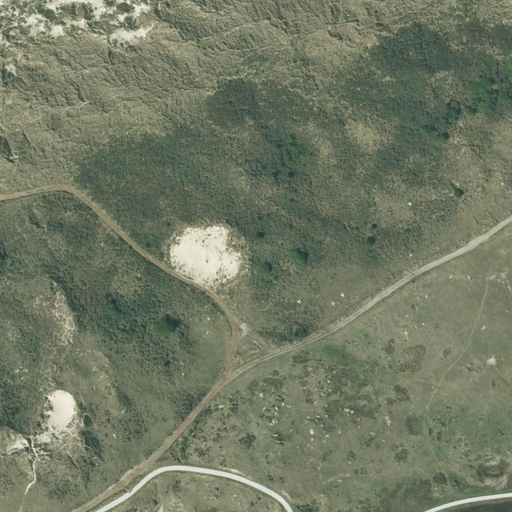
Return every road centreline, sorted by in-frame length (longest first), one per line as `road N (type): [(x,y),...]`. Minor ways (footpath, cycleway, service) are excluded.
road 1 (unknown): [(0,194),(75,195),(162,271),(204,295),(225,331),(224,373),(207,399),(138,470),(76,511)]
road 2 (unknown): [(224,373),(301,343),(511,222)]
